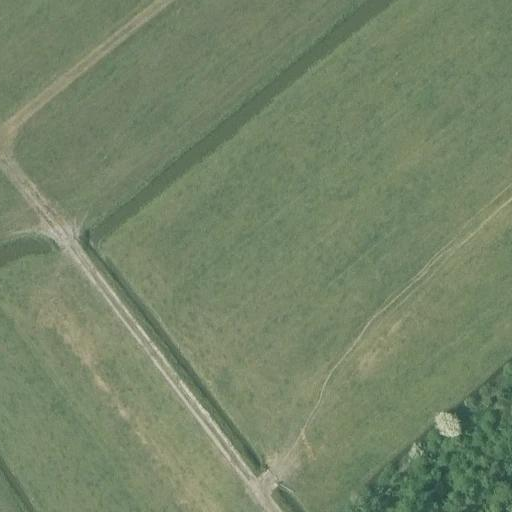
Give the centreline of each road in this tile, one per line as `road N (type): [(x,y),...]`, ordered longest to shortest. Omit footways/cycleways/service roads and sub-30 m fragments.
road 1 (track): [(277,511),(0,153)]
road 2 (track): [(0,135),(164,0)]
